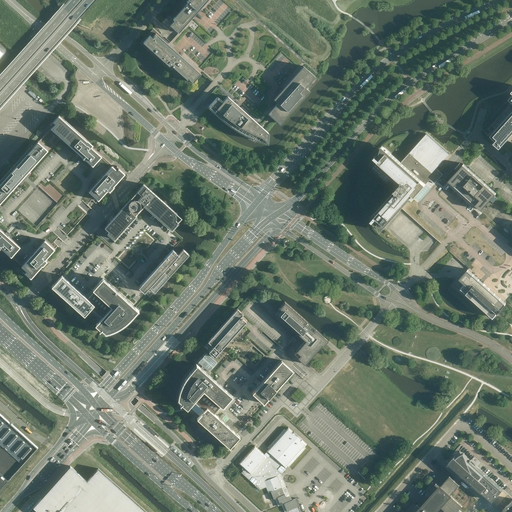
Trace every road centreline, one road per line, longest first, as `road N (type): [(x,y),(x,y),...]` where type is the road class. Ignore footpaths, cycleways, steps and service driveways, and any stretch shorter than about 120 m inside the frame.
road 1 (secondary): [(500,0),(386,60),(260,196)]
road 2 (secondary): [(280,211),(395,94),(511,20)]
road 3 (secondary): [(98,409),(269,219)]
road 4 (secondary): [(252,206),(91,400)]
road 5 (unclassified): [(19,301),(166,143)]
road 6 (secondary): [(215,511),(98,409)]
road 7 (tertiary): [(269,219),(393,301)]
road 8 (tertiary): [(399,294),(280,211)]
road 9 (secondary): [(91,420),(193,511)]
road 10 (trunk): [(0,99),(89,0)]
road 11 (primary): [(91,400),(0,314)]
road 12 (unclassified): [(393,301),(313,392)]
